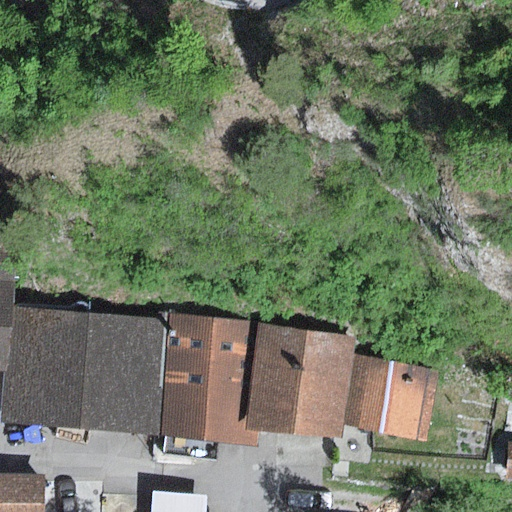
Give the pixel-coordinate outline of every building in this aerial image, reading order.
[(0,369),(10,370),(15,309),(20,264),(0,263),(0,369)] [(164,322),(15,309),(10,370),(5,423),(152,437),(164,322)] [(165,314),(164,322),(152,437),(246,447),(248,431),(259,323),(165,314)] [(354,340),(259,323),(248,431),(343,437),(345,423),(352,354),(354,340)] [(428,368),(352,354),(345,423),(418,437),(428,368)] [(47,511),(48,476),(0,475),(0,511),(47,511)] [(209,511),(210,496),(154,493),(153,511),(209,511)]
